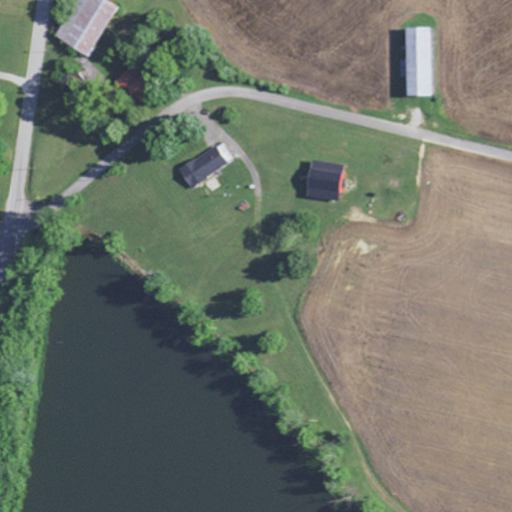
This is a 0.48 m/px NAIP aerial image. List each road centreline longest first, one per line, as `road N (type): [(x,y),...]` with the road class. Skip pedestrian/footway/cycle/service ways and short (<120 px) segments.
road 1 (residential): [(13,223),(58,205),(173,113),(217,96),(252,96),(511,156)]
road 2 (residential): [(0,328),(45,0)]
